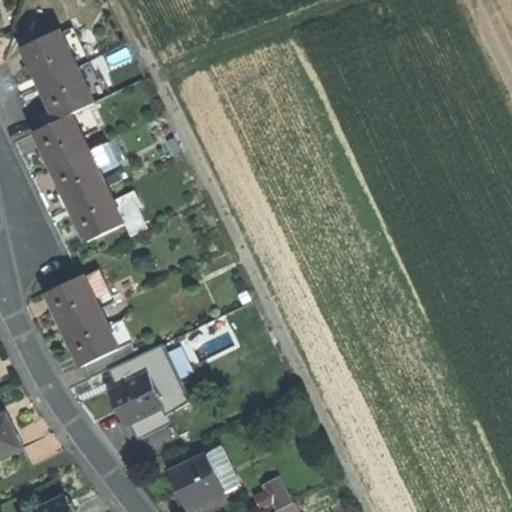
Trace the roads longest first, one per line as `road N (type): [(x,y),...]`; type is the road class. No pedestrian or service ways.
road 1 (track): [(118,0),(364,511)]
road 2 (residential): [(139,511),(64,412),(0,283)]
road 3 (track): [(156,78),(364,0)]
